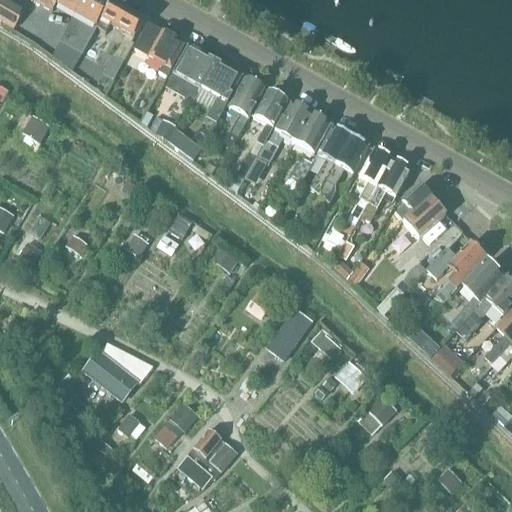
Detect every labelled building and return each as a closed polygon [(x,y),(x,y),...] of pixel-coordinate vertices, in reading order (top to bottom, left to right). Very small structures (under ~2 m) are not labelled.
[(56,9),(63,14),(71,0),(31,0),(29,3),(50,15),(53,10),(55,11),(56,9)] [(97,0),(71,0),(63,14),(94,31),(108,6),(97,0)] [(0,2),(0,24),(12,31),(22,14),(1,1),(0,2)] [(109,29),(116,33),(125,16),(109,7),(83,54),(94,60),(100,51),(105,54),(112,41),(105,37),(109,29)] [(125,16),(116,33),(126,39),(124,43),(116,58),(113,57),(103,76),(113,82),(132,47),(129,45),(131,41),(132,41),(141,25),(125,16)] [(158,76),(165,80),(183,49),(176,45),(176,44),(147,28),(133,52),(161,69),(158,76)] [(214,65),(186,50),(171,77),(198,92),(214,65)] [(241,80),(214,65),(198,92),(192,104),(209,114),(205,121),(215,127),(241,80)] [(263,93),(244,82),(228,111),(240,118),(222,150),(230,154),(248,122),(263,93)] [(0,109),(1,109),(11,92),(0,85),(0,109)] [(286,105),(267,94),(253,121),(266,129),(265,131),(264,130),(252,152),(250,152),(244,162),(231,185),(239,189),(252,167),(255,162),(256,163),(271,134),(286,105)] [(256,163),(245,184),(254,189),(266,168),(268,169),(283,141),(294,147),(309,118),(289,107),(273,136),(271,134),(256,163)] [(25,111),(14,129),(23,134),(19,141),(36,152),(51,127),(25,111)] [(329,129),(310,118),(294,147),(313,157),(329,129)] [(155,135),(169,142),(176,129),(162,122),(155,135)] [(310,192),(317,198),(349,140),(332,130),(317,159),(325,164),(310,192)] [(349,140),(317,198),(329,208),(330,204),(334,196),(334,190),(343,173),(352,178),(367,150),(349,140)] [(178,154),(193,164),(200,153),(185,144),(178,154)] [(359,221),(391,164),(373,153),(357,181),(367,187),(348,221),(341,233),(350,238),(356,227),(359,221)] [(292,179),(302,185),(311,168),(301,163),(292,179)] [(409,173),(391,164),(359,221),(368,227),(385,197),(394,202),(409,173)] [(394,216),(402,226),(429,202),(430,201),(419,188),(400,204),(403,208),(394,216)] [(429,202),(402,226),(418,242),(430,232),(444,219),(429,202)] [(0,209),(0,233),(2,234),(13,217),(0,209)] [(177,214),(164,234),(179,244),(192,223),(177,214)] [(71,235),(62,248),(80,259),(88,247),(83,243),(87,237),(79,231),(74,237),(71,235)] [(134,234),(121,251),(137,262),(149,245),(134,234)] [(162,235),(153,247),(170,259),(179,246),(162,235)] [(26,240),(16,255),(31,265),(41,251),(26,240)] [(457,278),(437,300),(429,309),(435,315),(488,260),(472,245),(449,269),(457,278)] [(218,249),(209,262),(228,275),(237,263),(218,249)] [(330,268),(347,283),(354,276),(337,261),(330,268)] [(460,317),(467,323),(506,281),(499,274),(500,274),(499,270),(495,266),(491,266),(489,265),(464,291),(475,301),(460,317)] [(506,281),(467,323),(461,330),(460,331),(467,338),(482,321),(481,321),(494,309),(504,319),(511,310),(511,282),(508,279),(506,281)] [(379,312),(385,317),(409,290),(403,285),(379,312)] [(311,325),(294,313),(266,353),(283,364),(311,325)] [(511,315),(498,330),(511,342),(511,315)] [(320,330),(309,342),(330,361),(341,350),(320,330)] [(492,357),(499,363),(511,348),(511,343),(508,340),(492,357)] [(454,377),(466,364),(447,347),(435,360),(454,377)] [(511,348),(499,363),(504,368),(511,359),(511,348)] [(82,375),(121,405),(135,386),(97,356),(82,375)] [(341,381),(354,391),(362,380),(349,370),(341,381)] [(182,404),(167,420),(183,435),(198,418),(182,404)] [(362,422),(371,434),(389,420),(380,408),(362,422)] [(493,419),(497,423),(507,414),(502,409),(493,419)] [(127,412),(114,427),(127,438),(129,436),(138,424),(140,422),(127,412)] [(511,418),(507,414),(497,423),(504,430),(511,421),(511,418)] [(138,424),(129,436),(136,441),(145,429),(138,424)] [(161,427),(151,438),(166,450),(176,439),(161,427)] [(214,484),(236,457),(208,434),(186,460),(176,472),(201,493),(211,481),(214,484)]
